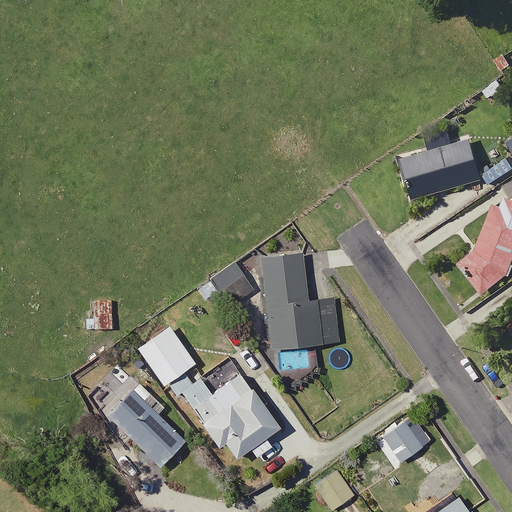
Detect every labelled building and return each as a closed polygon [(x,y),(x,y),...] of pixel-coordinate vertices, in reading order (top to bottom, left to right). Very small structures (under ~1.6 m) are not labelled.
[(460,138),(457,127),(426,136),(430,147),(400,156),(412,198),(481,178),(469,136),(460,138)] [(459,260),(480,292),(511,267),(511,263),(511,198),(497,194),(476,249),(459,260)] [(306,297),(301,252),(261,256),(271,347),(339,340),(334,294),(306,297)] [(232,260),(195,285),(205,300),(222,289),(232,304),(253,289),(232,260)] [(164,290),(144,303),(153,316),(172,303),(164,290)] [(114,327),(113,299),(93,299),(93,317),(86,317),(86,328),(114,327)] [(195,362),(169,324),(137,346),(163,384),(167,381),(178,399),(184,395),(218,444),(224,440),(235,455),(249,446),(256,455),(271,445),(264,435),(276,426),(233,362),(203,382),(191,364),(195,362)] [(164,406),(131,374),(100,406),(159,464),(184,439),(157,413),(164,406)] [(421,446),(403,420),(378,437),(388,451),(382,455),(391,467),(421,446)] [(353,496),(335,468),(314,483),(332,510),(353,496)] [(467,511),(452,490),(425,509),(426,511),(467,511)]
